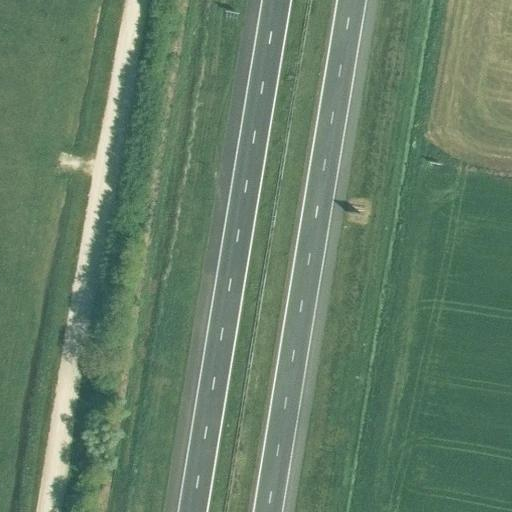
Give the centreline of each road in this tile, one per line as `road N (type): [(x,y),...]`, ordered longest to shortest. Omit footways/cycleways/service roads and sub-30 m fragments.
road 1 (track): [(138,0),(45,511)]
road 2 (motorway): [(277,0),(192,511)]
road 3 (motorway): [(268,511),(351,0)]
